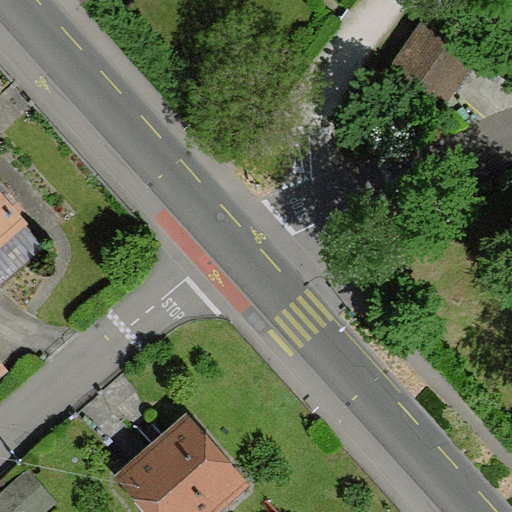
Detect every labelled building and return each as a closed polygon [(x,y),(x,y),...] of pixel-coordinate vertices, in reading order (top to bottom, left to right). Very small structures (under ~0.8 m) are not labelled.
[(482,46),(437,14),(396,74),(442,107),(482,46)] [(0,241),(21,223),(0,198),(0,241)] [(46,252),(21,223),(0,241),(0,286),(3,290),(46,252)] [(0,378),(18,362),(0,342),(0,378)] [(129,479),(158,511),(210,511),(240,486),(189,427),(129,479)]
